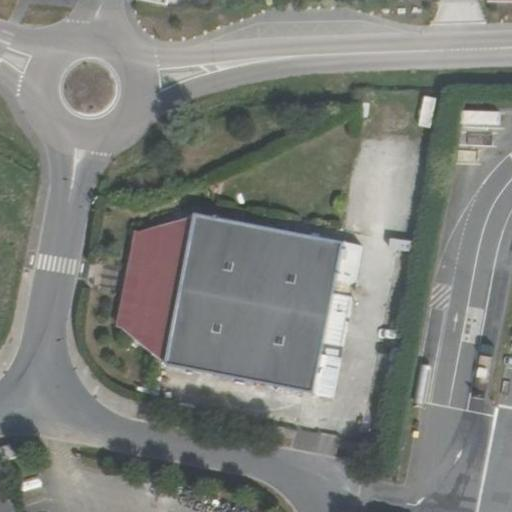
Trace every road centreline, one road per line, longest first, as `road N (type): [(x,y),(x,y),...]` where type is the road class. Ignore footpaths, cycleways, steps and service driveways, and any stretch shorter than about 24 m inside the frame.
road 1 (tertiary): [(511,50),(288,57)]
road 2 (tertiary): [(128,118),(191,87),(288,57)]
road 3 (tertiary): [(288,57),(122,54)]
